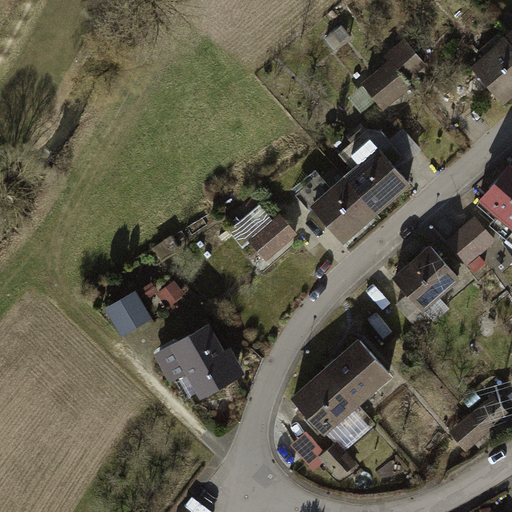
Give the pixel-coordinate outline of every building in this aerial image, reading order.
[(511,41),(478,70),(505,103),(511,97),(511,41)] [(412,50),(370,89),(389,110),(431,71),(412,50)] [(384,155),(351,183),(378,215),(411,187),(384,155)] [(511,171),(478,214),(511,241),(511,239),(511,171)] [(351,183),(318,210),(345,242),(378,215),(351,183)] [(478,215),(450,238),(473,265),(501,241),(478,215)] [(282,220),(254,244),(268,260),(296,236),(282,220)] [(451,240),(441,247),(456,270),(467,263),(451,240)] [(436,251),(401,282),(427,312),(463,280),(436,251)] [(111,309),(126,334),(152,318),(137,294),(111,309)] [(209,332),(174,353),(204,402),(239,381),(209,332)] [(356,347),(324,376),(355,411),(388,382),(356,347)] [(324,376),(291,405),(323,440),(355,411),(324,376)] [(494,400),(456,429),(469,446),(507,417),(494,400)] [(337,445),(322,460),(338,477),(354,462),(337,445)]
